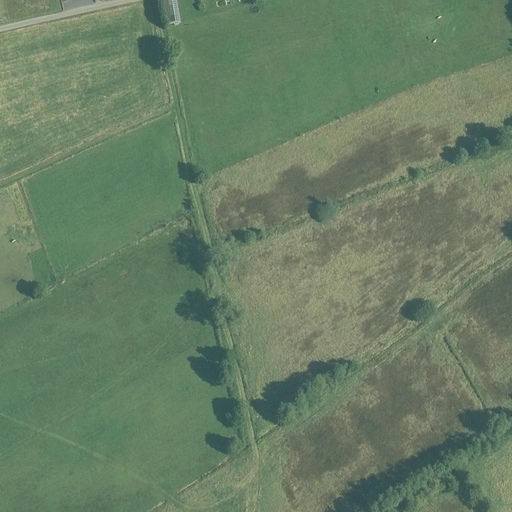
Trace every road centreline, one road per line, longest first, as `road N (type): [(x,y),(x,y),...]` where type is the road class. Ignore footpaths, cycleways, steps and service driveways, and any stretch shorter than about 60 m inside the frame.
road 1 (track): [(0,185),(176,105),(254,449)]
road 2 (unclassified): [(0,30),(131,0)]
